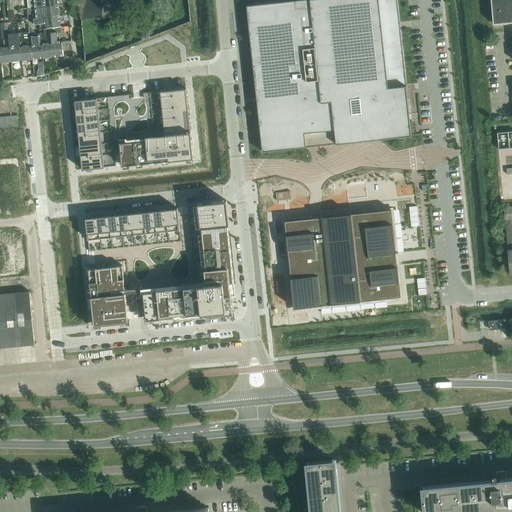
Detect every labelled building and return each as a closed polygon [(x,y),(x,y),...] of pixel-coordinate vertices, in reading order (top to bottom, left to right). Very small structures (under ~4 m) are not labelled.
[(28,0),(29,8),(35,8),(43,7),(58,5),(57,0),(28,0)] [(124,0),(79,0),(81,19),(126,15),(124,0)] [(396,0),(296,0),(251,5),(262,108),(258,109),(263,152),(337,144),(335,123),(408,114),(409,114),(396,0)] [(511,0),(491,0),(493,24),(511,21),(511,0)] [(35,8),(35,13),(32,13),(33,18),(33,19),(59,16),(58,5),(43,7),(35,8)] [(45,28),(50,27),(60,26),(59,16),(33,19),(34,24),(40,24),(40,28),(45,28)] [(0,23),(0,25),(1,32),(2,38),(2,40),(8,39),(8,34),(7,23),(0,23)] [(28,26),(29,31),(32,58),(42,57),(40,33),(33,34),(32,26),(28,26)] [(62,41),(62,40),(57,41),(56,32),(61,31),(60,26),(50,27),(53,56),(64,55),(63,50),(70,49),(69,41),(62,41)] [(45,28),(40,28),(40,29),(44,28),(45,33),(40,33),(42,57),(53,56),(50,27),(45,28)] [(18,33),(22,60),(32,58),(29,31),(18,33)] [(9,40),(11,61),(22,60),(18,33),(8,34),(9,40)] [(0,57),(0,62),(11,61),(9,40),(4,40),(5,47),(0,47),(0,57)] [(186,88),(75,100),(82,169),(86,169),(92,168),(123,165),(129,164),(136,164),(142,163),(150,162),(156,162),(163,161),(169,160),(187,158),(193,158),(194,157),(191,131),(186,88)] [(511,130),(499,131),(499,147),(511,146),(511,130)] [(206,284),(143,291),(146,318),(147,319),(174,316),(175,319),(234,313),(224,225),(225,225),(229,225),(227,201),(223,201),(198,204),(200,228),(202,228),(206,269),(205,269),(206,284)] [(417,206),(409,207),(411,227),(418,226),(419,226),(417,206)] [(172,208),(166,209),(167,213),(169,231),(180,230),(177,208),(172,208)] [(160,210),(155,210),(155,214),(157,232),(169,231),(167,213),(166,209),(160,210)] [(285,221),(284,221),(294,308),(297,308),(400,296),(391,209),(285,221)] [(149,211),(144,211),(144,215),(146,233),(157,232),(155,214),(155,210),(149,211)] [(138,212),(132,213),(133,216),(135,235),(146,233),(144,215),(144,211),(138,212)] [(126,213),(121,214),(121,218),(123,236),(135,235),(133,216),(132,213),(126,213)] [(115,215),(110,215),(110,219),(112,237),(123,236),(121,218),(121,214),(115,215)] [(103,216),(98,216),(99,220),(101,238),(112,237),(110,219),(110,215),(103,216)] [(92,217),(86,218),(86,221),(88,240),(101,238),(99,220),(98,216),(92,217)] [(438,278),(436,244),(424,244),(426,279),(438,278)] [(95,268),(88,269),(89,275),(90,282),(91,298),(92,309),(94,322),(94,325),(102,324),(121,322),(128,321),(128,319),(125,292),(125,289),(124,278),(122,265),(118,266),(96,268),(95,268)] [(424,278),(417,279),(418,289),(426,288),(425,278),(424,278)] [(427,280),(428,298),(440,297),(440,279),(427,280)] [(0,347),(35,344),(30,291),(0,294),(0,347)] [(488,321),(489,329),(506,327),(505,320),(488,321)] [(337,511),(332,460),(310,462),(314,511),(337,511)] [(491,480),(491,483),(423,490),(425,511),(511,503),(511,480),(506,481),(505,473),(492,474),(493,479),(491,480)]
